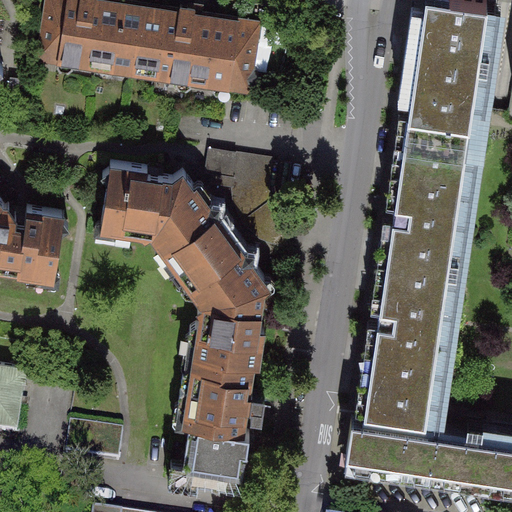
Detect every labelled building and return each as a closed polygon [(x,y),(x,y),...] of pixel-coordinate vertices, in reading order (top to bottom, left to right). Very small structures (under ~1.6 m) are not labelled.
[(47,0),(39,53),(60,56),(59,64),(59,67),(63,71),(69,73),(73,69),(75,66),(145,76),(156,4),(125,0),(47,0)] [(412,97),(408,122),(469,131),(480,61),(488,62),(491,46),(482,45),(488,0),(426,0),(426,6),(414,4),(400,95),(412,97)] [(181,8),(156,4),(145,76),(177,81),(176,84),(180,89),(187,90),(193,87),(193,84),(214,87),(214,89),(217,95),(225,96),(230,92),(231,83),(256,87),(260,83),(261,76),(258,72),(254,70),(262,21),(195,11),(196,7),(182,5),(181,8)] [(408,122),(366,408),(427,417),(449,268),(457,269),(459,254),(451,253),(469,131),(408,122)] [(278,154),(213,143),(209,169),(273,180),(278,154)] [(173,273),(232,229),(218,210),(220,202),(213,202),(210,197),(207,199),(185,168),(174,175),(148,172),(149,166),(112,159),(111,166),(104,170),(109,176),(102,225),(113,226),(114,230),(119,236),(127,236),(132,231),(133,227),(142,228),(147,235),(154,229),(162,239),(158,242),(157,251),(173,273)] [(3,199),(0,201),(0,264),(24,268),(24,273),(29,280),(36,280),(40,278),(43,273),(55,275),(63,227),(70,222),(64,216),(65,209),(28,204),(26,222),(16,220),(18,213),(9,202),(6,204),(3,199)] [(246,248),(232,229),(173,273),(187,292),(194,293),(198,290),(207,300),(199,306),(204,313),(203,322),(265,330),(266,324),(260,323),(263,301),(255,289),(269,279),(253,257),(254,249),(246,248)] [(184,420),(192,421),(245,430),(247,413),(245,412),(246,404),(254,405),(252,413),(263,416),(266,392),(248,388),(250,378),(253,378),(255,362),(261,362),(265,330),(203,322),(197,321),(191,325),(183,380),(186,385),(182,388),(180,402),(186,409),(184,420)] [(28,367),(0,362),(0,430),(18,433),(28,367)] [(356,461),(511,484),(511,437),(353,414),(348,450),(357,451),(356,461)] [(192,421),(183,474),(242,482),(251,430),(245,430),(192,421)] [(119,460),(123,430),(72,423),(68,453),(119,460)]
